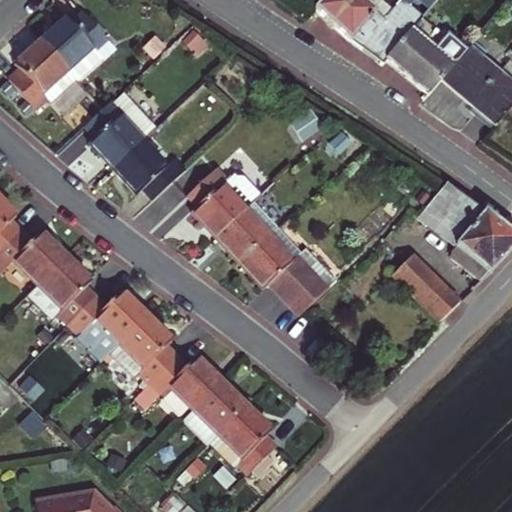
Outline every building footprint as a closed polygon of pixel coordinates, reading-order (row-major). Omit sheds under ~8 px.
[(319,0),(312,9),(350,42),(368,58),(378,66),(384,60),(411,29),(436,0),(398,0),(392,7),(384,0),(319,0)] [(52,28),(40,38),(69,69),(93,46),(98,51),(110,40),(101,30),(82,9),(70,21),(65,16),(52,28)] [(441,56),(411,29),(384,60),(409,82),(426,97),(440,82),(465,52),(453,42),(441,56)] [(19,68),(10,77),(23,91),(39,109),(49,99),(52,103),(78,77),(69,69),(40,38),(23,55),(14,63),(19,68)] [(110,40),(98,51),(93,46),(69,69),(78,77),(113,43),(110,40)] [(465,52),(440,82),(470,108),(498,133),(511,117),(511,87),(468,48),(465,52)] [(125,88),(117,96),(128,108),(122,113),(146,138),(159,126),(125,88)] [(116,165),(146,138),(122,113),(128,108),(117,96),(87,123),(98,135),(93,140),(102,150),(116,165)] [(170,164),(146,138),(116,165),(131,182),(141,193),(147,187),(156,198),(185,171),(175,160),(170,164)] [(203,221),(218,237),(253,205),(218,167),(189,195),(200,206),(194,211),(203,221)] [(511,233),(488,217),(453,192),(422,221),(492,274),(511,249),(511,233)] [(0,254),(23,231),(13,221),(18,216),(8,205),(0,197),(0,254)] [(242,262),(280,227),(256,202),(253,205),(218,237),(229,249),(242,262)] [(272,283),(281,293),(310,266),(313,263),(280,227),(242,262),(255,276),(266,288),(272,283)] [(15,261),(40,285),(67,257),(55,245),(43,232),(34,241),(23,231),(0,254),(0,263),(6,270),(15,261)] [(59,314),(69,324),(96,297),(85,286),(91,281),(79,269),(67,257),(40,285),(28,297),(52,321),(59,314)] [(320,276),(331,288),(339,280),(319,258),(313,263),(310,266),(320,276)] [(449,319),(472,297),(410,260),(388,283),(449,319)] [(310,266),(281,293),(286,298),(291,303),(320,276),(310,266)] [(331,288),(320,276),(291,303),(298,310),(303,315),(331,288)] [(107,308),(96,297),(69,324),(85,340),(83,342),(101,360),(112,348),(118,343),(146,314),(133,301),(123,292),(107,308)] [(135,371),(147,382),(175,354),(163,342),(168,337),(158,327),(146,314),(118,343),(140,366),(135,371)] [(135,371),(140,366),(118,343),(112,348),(135,371)] [(166,383),(191,408),(219,379),(208,369),(194,356),(185,364),(175,354),(147,382),(157,393),(166,383)] [(215,432),(243,404),(229,391),(219,379),(191,408),(215,432)] [(255,416),(243,404),(215,432),(206,441),(230,465),(233,461),(244,473),(272,445),(261,434),(267,428),(255,416)] [(206,441),(215,432),(191,408),(180,420),(204,444),(206,441)] [(115,511),(87,484),(55,490),(30,494),(32,511),(115,511)] [(195,511),(187,503),(177,511),(195,511)]
